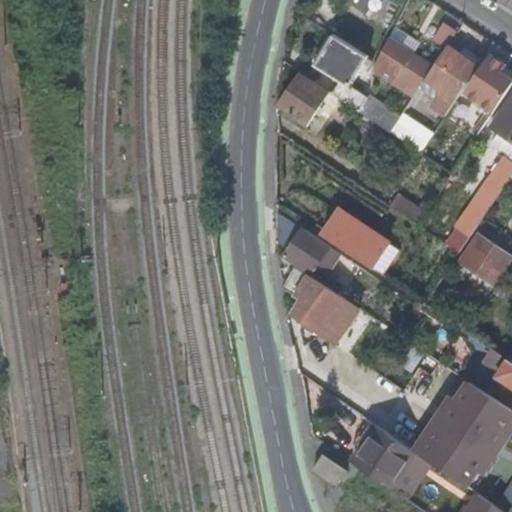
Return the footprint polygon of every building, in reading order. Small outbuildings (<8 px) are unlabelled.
[(351,86),(370,57),(336,35),(317,64),(341,80),(333,93),(342,99),(360,111),(369,97),(351,86)] [(434,67),(389,39),(374,70),(415,97),(426,80),(434,67)] [(440,110),(447,114),(479,66),(449,45),(434,67),(426,80),(450,96),(440,110)] [(468,93),(495,111),(511,85),(511,77),(502,71),(507,65),(492,56),(468,93)] [(321,107),(331,92),(302,73),(280,106),(309,125),(321,107)] [(332,114),(342,99),(333,93),(331,92),(321,107),(332,114)] [(511,95),(491,127),(511,140),(511,95)] [(374,103),(369,97),(360,111),(366,115),(374,103)] [(399,120),(374,103),(366,115),(392,132),(399,121),(399,120)] [(427,139),(399,121),(392,132),(419,150),(427,139)] [(495,172),(508,181),(511,175),(511,159),(507,156),(495,172)] [(459,225),(473,234),(502,190),(488,180),(459,225)] [(403,194),(393,208),(419,226),(428,211),(403,194)] [(344,203),(323,234),(348,251),(372,267),(393,236),(344,203)] [(304,228),(279,211),(279,230),(295,241),(304,228)] [(342,254),(304,228),(295,241),(286,255),(288,256),(287,258),(309,273),(338,292),(343,283),(323,270),(318,266),(321,262),(326,265),(332,269),(342,254)] [(511,255),(479,234),(467,253),(468,254),(461,262),(474,271),(480,261),(502,276),(511,260),(511,255)] [(338,292),(309,273),(306,278),(304,282),(291,273),(286,284),(284,287),(286,288),(302,298),(295,310),(312,320),(310,324),(339,342),(359,312),(362,308),(338,292)] [(460,308),(452,320),(467,330),(475,318),(460,308)] [(423,355),(426,351),(414,342),(411,347),(423,355)] [(413,371),(423,355),(411,347),(400,362),(413,371)] [(511,360),(510,359),(494,349),(487,359),(503,370),(500,375),(511,383),(511,360)] [(511,442),(511,409),(469,380),(459,396),(452,391),(414,449),(417,452),(468,487),(478,476),(486,481),(511,442)] [(393,487),(417,452),(414,449),(393,434),(379,424),(354,460),(393,487)] [(325,453),(313,470),(334,485),(346,468),(325,453)] [(511,511),(511,480),(497,503),(510,511),(511,511)] [(461,511),(509,511),(476,490),(461,511)]
